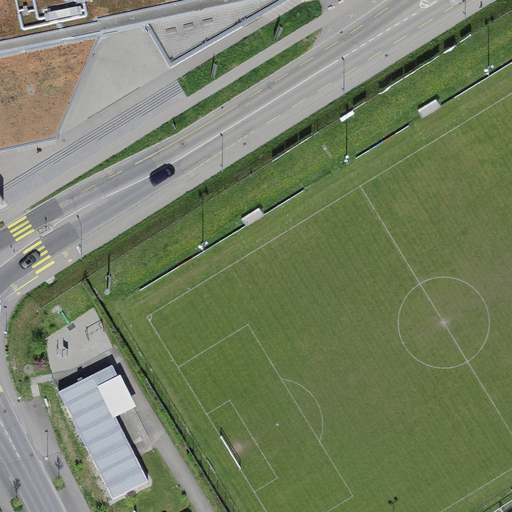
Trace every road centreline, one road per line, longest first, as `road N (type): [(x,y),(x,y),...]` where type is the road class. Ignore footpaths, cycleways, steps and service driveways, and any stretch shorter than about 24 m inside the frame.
road 1 (secondary): [(130,184),(424,0)]
road 2 (secondary): [(0,279),(130,184)]
road 3 (secondary): [(130,184),(0,237)]
